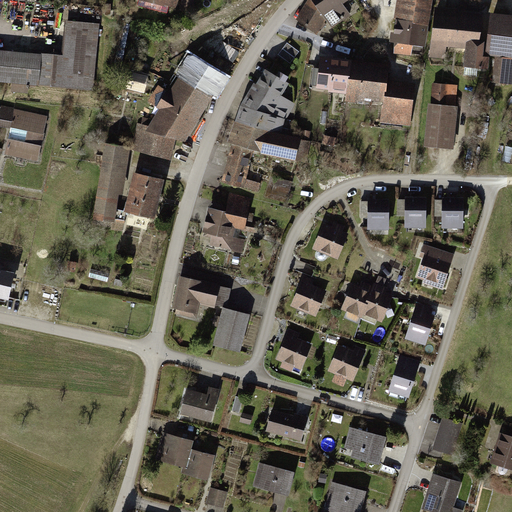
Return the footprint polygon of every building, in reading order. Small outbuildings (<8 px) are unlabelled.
[(140,0),(174,9),(175,0),(140,0)] [(312,0),(301,19),(317,33),(326,19),(332,27),(350,15),(341,2),(343,0),(312,0)] [(430,0),(397,0),(391,54),(410,56),(411,46),(428,48),(427,58),(438,59),(439,48),(462,51),(460,67),(485,69),(485,59),(478,56),(481,15),(455,12),(455,9),(430,7),(430,0)] [(511,17),(487,15),(483,57),(491,58),(490,84),(511,85),(511,17)] [(59,56),(0,50),(0,83),(92,92),(98,25),(62,21),(59,56)] [(225,40),(218,52),(233,61),(240,50),(225,40)] [(279,53),(292,62),(300,50),(288,41),(279,53)] [(226,78),(185,55),(163,90),(156,86),(145,101),(153,108),(142,126),(136,123),(129,151),(168,161),(174,141),(182,145),(226,78)] [(387,63),(313,56),(310,89),(342,93),(341,101),(380,104),(377,126),(410,129),(414,84),(385,81),(387,63)] [(131,69),(127,86),(143,89),(147,73),(131,69)] [(286,82),(260,70),(244,95),(231,123),(221,150),(227,152),(218,181),(240,188),(251,153),(290,164),(296,137),(280,133),(291,102),(277,96),(286,82)] [(429,105),(424,104),(421,147),(451,149),(455,85),(431,84),(429,105)] [(48,116),(0,104),(0,128),(8,131),(1,158),(36,166),(48,116)] [(309,149),(309,137),(299,137),(299,149),(309,149)] [(126,148),(99,142),(83,218),(109,224),(126,148)] [(156,180),(126,173),(116,214),(145,221),(156,180)] [(276,175),(271,195),(287,199),(292,179),(276,175)] [(224,213),(204,208),(198,234),(208,236),(206,245),(242,254),(245,240),(231,237),(233,230),(243,233),(251,199),(228,193),(224,213)] [(422,198),(401,198),(401,227),(422,227),(422,198)] [(459,198),(439,198),(439,227),(459,226),(459,198)] [(385,199),(364,200),(364,229),(386,229),(385,199)] [(346,233),(320,221),(308,249),(335,260),(346,233)] [(440,290),(451,254),(422,245),(411,281),(440,290)] [(14,270),(0,266),(0,294),(8,296),(14,270)] [(314,280),(302,275),(289,305),(313,315),(324,290),(311,285),(314,280)] [(216,286),(175,276),(167,308),(190,314),(193,304),(211,308),(216,286)] [(357,285),(348,282),(338,308),(379,323),(388,297),(381,294),(383,289),(359,280),(357,285)] [(433,309),(414,303),(402,338),(421,345),(433,309)] [(251,312),(224,305),(214,342),(241,349),(251,312)] [(299,332),(287,327),(274,358),(298,368),(308,344),(296,339),(299,332)] [(352,383),(366,349),(354,344),(351,352),(336,346),(325,372),(352,383)] [(418,362),(397,355),(384,391),(405,399),(418,362)] [(204,394),(182,388),(175,414),(206,423),(215,390),(206,387),(204,394)] [(241,401),(232,399),(229,411),(238,413),(241,401)] [(305,419),(268,408),(261,429),(298,441),(305,419)] [(251,415),(240,413),(238,422),(249,425),(251,415)] [(463,424),(442,418),(432,449),(453,456),(463,424)] [(383,438),(348,427),(341,448),(350,451),(349,457),(375,465),(383,438)] [(511,436),(497,432),(488,463),(511,470),(511,436)] [(189,441),(160,433),(153,461),(181,468),(179,474),(204,481),(211,456),(187,449),(189,441)] [(290,472),(256,463),(250,487),(284,496),(290,472)] [(461,483),(430,473),(419,509),(429,511),(463,511),(464,511),(453,507),(461,483)] [(356,511),(362,492),(329,483),(322,511),(326,511),(356,511)] [(226,493),(209,488),(204,505),(221,510),(226,493)]
